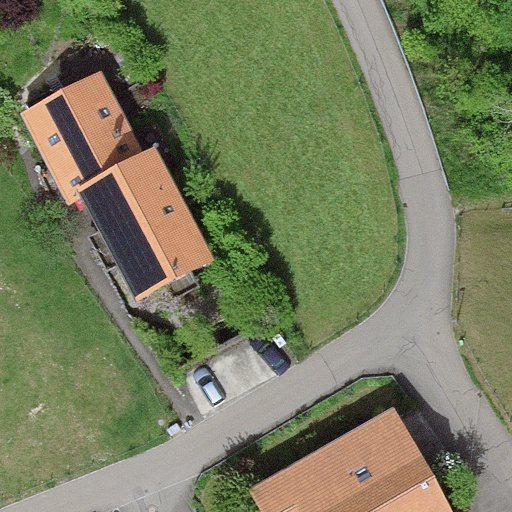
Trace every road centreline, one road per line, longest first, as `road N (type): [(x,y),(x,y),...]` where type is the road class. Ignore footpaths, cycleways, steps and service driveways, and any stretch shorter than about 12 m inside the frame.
road 1 (residential): [(361,0),(429,226),(423,289),(397,334)]
road 2 (residential): [(397,334),(223,434),(138,470)]
road 3 (unclassified): [(397,334),(410,372),(511,496)]
